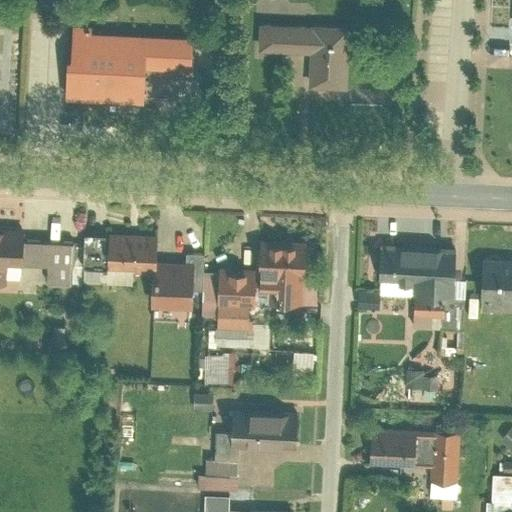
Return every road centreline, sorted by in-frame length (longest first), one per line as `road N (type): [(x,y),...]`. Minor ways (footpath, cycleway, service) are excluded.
road 1 (tertiary): [(0,171),(348,188)]
road 2 (residential): [(348,188),(333,511)]
road 3 (residential): [(462,193),(473,0)]
